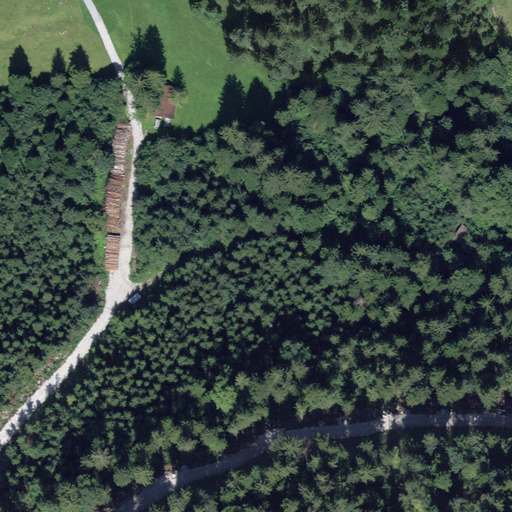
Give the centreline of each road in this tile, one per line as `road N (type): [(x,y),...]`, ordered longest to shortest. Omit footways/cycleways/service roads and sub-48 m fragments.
road 1 (track): [(127,292),(194,256),(276,233),(440,253),(511,274)]
road 2 (track): [(85,0),(137,125),(121,285),(127,292)]
road 3 (track): [(0,441),(127,292)]
